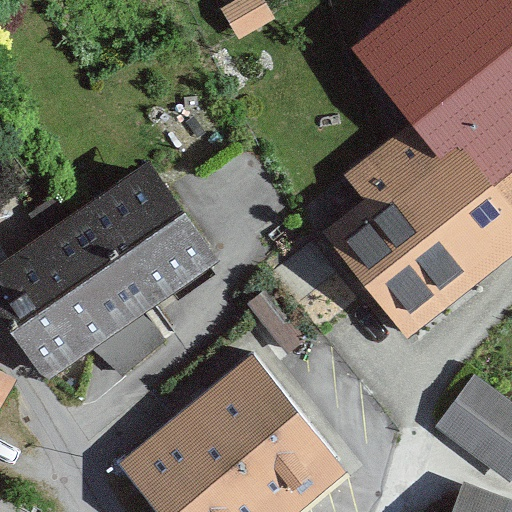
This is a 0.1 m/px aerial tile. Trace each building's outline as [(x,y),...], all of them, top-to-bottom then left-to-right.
[(255,0),(245,0),(220,16),(238,45),(271,25),(255,0)] [(511,160),(511,27),(501,12),(402,88),(426,119),(345,181),(364,207),(325,237),(406,343),(511,261),(511,203),(491,176),(511,160)] [(222,264),(152,162),(0,265),(0,311),(51,386),(90,360),(121,379),(170,347),(148,314),(222,264)] [(308,511),(355,474),(258,358),(124,469),(160,511),(308,511)] [(0,414),(16,385),(0,377),(0,414)] [(511,407),(476,382),(437,436),(511,489),(511,487),(511,407)] [(511,511),(511,508),(465,492),(457,511),(511,511)]
